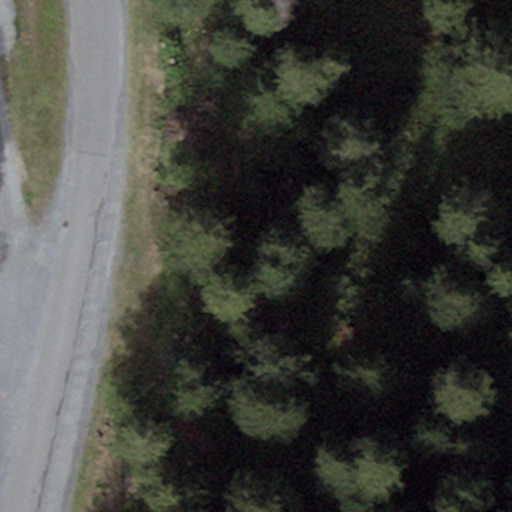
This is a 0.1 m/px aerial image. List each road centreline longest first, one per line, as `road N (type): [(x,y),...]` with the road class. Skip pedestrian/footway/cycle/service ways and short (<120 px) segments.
road 1 (tertiary): [(84,0),(103,129),(23,511)]
road 2 (track): [(55,352),(13,289),(0,143)]
